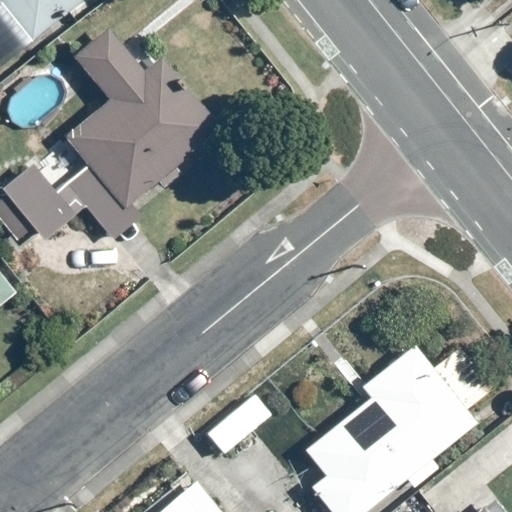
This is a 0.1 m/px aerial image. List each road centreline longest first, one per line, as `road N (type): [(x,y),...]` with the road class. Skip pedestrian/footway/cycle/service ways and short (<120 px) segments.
road 1 (residential): [(444,140),(0,498)]
road 2 (residential): [(332,0),(444,140)]
